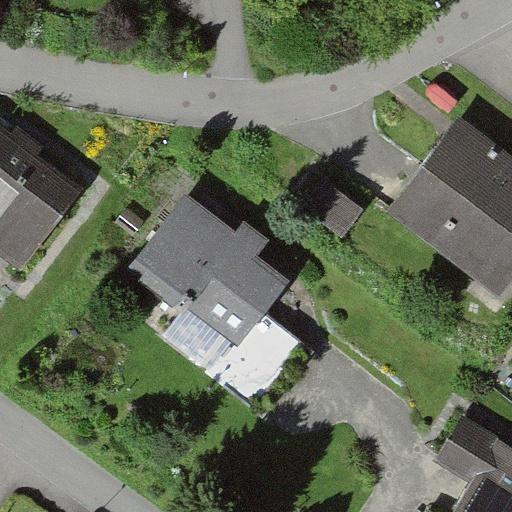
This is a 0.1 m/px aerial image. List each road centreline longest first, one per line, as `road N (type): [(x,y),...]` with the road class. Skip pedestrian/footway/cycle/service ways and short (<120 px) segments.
road 1 (residential): [(0,68),(246,108),(312,101),(511,0)]
road 2 (residential): [(0,414),(132,511)]
